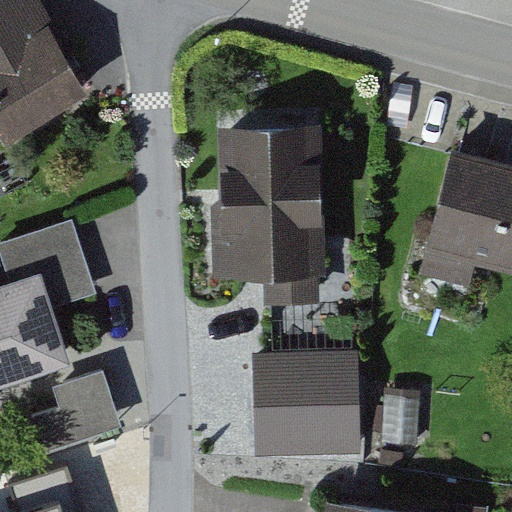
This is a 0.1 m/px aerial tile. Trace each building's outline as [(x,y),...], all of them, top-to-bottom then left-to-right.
[(84,100),(21,0),(0,0),(0,138),(6,148),(84,100)] [(329,110),(234,115),(242,261),(336,256),(329,110)] [(511,152),(467,143),(446,247),(511,260),(511,152)] [(84,258),(73,223),(0,246),(0,248),(13,287),(0,291),(0,392),(68,370),(49,310),(96,295),(84,258)] [(348,348),(267,351),(271,431),(352,427),(348,348)] [(110,397),(102,374),(54,391),(61,410),(30,421),(41,454),(120,425),(110,397)] [(384,405),(383,453),(407,453),(409,406),(384,405)] [(466,511),(467,506),(346,492),(343,511),(466,511)]
